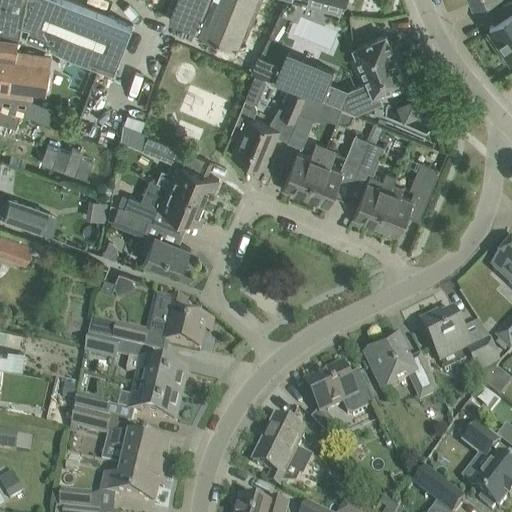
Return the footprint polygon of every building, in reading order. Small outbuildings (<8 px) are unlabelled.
[(0,0),(0,3),(25,9),(124,47),(133,24),(72,0),(0,0)] [(177,0),(169,19),(237,46),(256,0),(177,0)] [(503,17),(489,26),(511,59),(511,58),(511,0),(509,0),(503,2),(495,6),(503,17)] [(124,47),(25,9),(0,3),(0,31),(20,36),(21,30),(22,28),(102,64),(96,80),(103,82),(108,67),(115,70),(124,47)] [(275,81),(355,114),(354,113),(381,101),(377,92),(405,80),(398,63),(399,62),(395,51),(393,52),(386,34),(354,48),(366,82),(348,89),(330,82),(334,71),(288,51),(275,81)] [(0,94),(34,99),(35,92),(45,94),(45,91),(50,55),(16,51),(18,39),(0,36),(0,94)] [(92,62),(80,68),(85,77),(97,70),(92,62)] [(256,74),(249,96),(264,101),(271,78),(256,74)] [(280,115),(295,122),(300,111),(306,95),(291,89),(280,115)] [(279,128),(253,118),(258,107),(256,102),(246,98),(231,133),(240,137),(233,156),(262,168),(270,149),(279,128)] [(401,104),(404,119),(422,115),(418,100),(401,104)] [(0,121),(16,126),(20,113),(0,106),(0,121)] [(300,111),(288,141),(303,147),(315,118),(300,111)] [(66,141),(54,136),(53,140),(30,132),(23,151),(69,167),(76,148),(65,144),(66,141)] [(343,164),(358,170),(370,140),(355,134),(343,164)] [(158,180),(164,183),(204,200),(209,187),(215,189),(219,179),(188,167),(193,153),(158,140),(148,135),(142,149),(172,161),(168,171),(163,169),(158,180)] [(385,146),(370,140),(358,170),(370,175),(371,173),(373,174),(385,146)] [(310,157),(298,152),(282,189),(292,193),(294,187),(307,193),(326,147),(316,143),(310,157)] [(326,147),(307,193),(320,198),(318,204),(328,208),(343,170),(331,165),(336,151),(326,147)] [(440,169),(426,163),(413,193),(428,198),(440,169)] [(378,222),(393,184),(397,175),(387,170),(384,178),(373,174),(371,173),(370,175),(368,180),(352,218),(362,222),(364,216),(378,222)] [(112,203),(118,206),(162,224),(167,211),(200,225),(204,215),(199,213),(204,200),(164,183),(166,185),(162,195),(157,207),(129,195),(128,197),(116,192),(112,203)] [(393,184),(378,222),(391,227),(388,233),(398,237),(414,199),(401,194),(403,188),(393,184)] [(39,231),(45,212),(9,199),(3,218),(39,231)] [(105,218),(107,201),(96,199),(93,217),(105,218)] [(162,224),(118,206),(112,222),(147,236),(144,245),(150,247),(144,262),(179,276),(191,248),(158,235),(162,224)] [(30,246),(0,234),(0,253),(24,263),(30,246)] [(511,248),(494,268),(511,284),(511,248)] [(114,291),(134,296),(138,278),(119,273),(114,291)] [(111,293),(116,282),(105,277),(100,288),(111,293)] [(167,343),(181,347),(200,351),(207,322),(183,316),(187,302),(171,299),(164,327),(170,329),(167,343)] [(471,348),(463,332),(454,314),(441,320),(440,316),(421,325),(440,363),(471,348)] [(117,327),(117,328),(92,322),(88,337),(119,344),(145,350),(148,335),(117,327)] [(511,323),(498,338),(510,349),(511,347),(511,323)] [(0,328),(0,341),(5,343),(8,331),(0,328)] [(119,344),(88,337),(85,353),(116,360),(119,344)] [(398,340),(371,354),(376,365),(371,368),(380,386),(383,393),(416,377),(409,362),(407,358),(398,340)] [(491,342),(468,354),(483,386),(502,364),(491,342)] [(8,355),(0,354),(0,366),(22,370),(24,353),(8,351),(8,355)] [(138,375),(135,387),(182,398),(188,373),(129,359),(126,372),(138,375)] [(22,370),(0,366),(0,391),(12,394),(13,388),(19,389),(22,370)] [(342,367),(306,385),(315,403),(321,415),(343,405),(348,416),(352,418),(375,407),(368,393),(359,375),(348,380),(342,367)] [(430,376),(418,382),(427,401),(440,395),(430,376)] [(497,387),(488,381),(484,386),(493,393),(497,387)] [(64,385),(62,395),(74,398),(77,388),(64,385)] [(182,398),(135,387),(132,398),(121,396),(118,409),(157,419),(176,423),(182,398)] [(78,397),(76,404),(74,411),(75,412),(105,419),(109,404),(78,397)] [(60,400),(58,411),(71,414),(74,403),(60,400)] [(481,413),(470,404),(463,412),(475,422),(481,413)] [(110,420),(105,419),(75,412),(72,427),(107,436),(110,420)] [(70,427),(72,416),(59,413),(57,424),(70,427)] [(297,450),(306,434),(275,419),(269,432),(272,433),(267,443),(264,442),(253,464),(272,473),(266,484),(283,491),(287,484),(296,485),(301,477),(303,478),(314,459),(297,450)] [(339,423),(327,436),(351,461),(364,448),(339,423)] [(490,450),(497,440),(478,425),(464,444),(486,461),(492,466),(473,490),(482,497),(479,501),(492,511),(495,507),(498,509),(508,498),(509,499),(511,495),(511,466),(496,454),(496,455),(490,450)] [(511,431),(507,428),(498,440),(511,450),(511,431)] [(0,449),(17,451),(17,450),(30,452),(32,438),(19,436),(19,434),(0,431),(0,449)] [(126,453),(122,467),(161,476),(168,448),(116,435),(112,450),(126,453)] [(161,476),(122,467),(119,481),(106,478),(102,493),(154,506),(161,476)] [(448,511),(452,511),(464,498),(426,469),(413,484),(448,511)] [(25,492),(13,472),(0,481),(11,500),(25,492)] [(91,496),(61,493),(60,509),(65,510),(90,511),(91,496)] [(237,511),(285,511),(287,507),(270,502),(268,508),(241,500),(237,511)]
